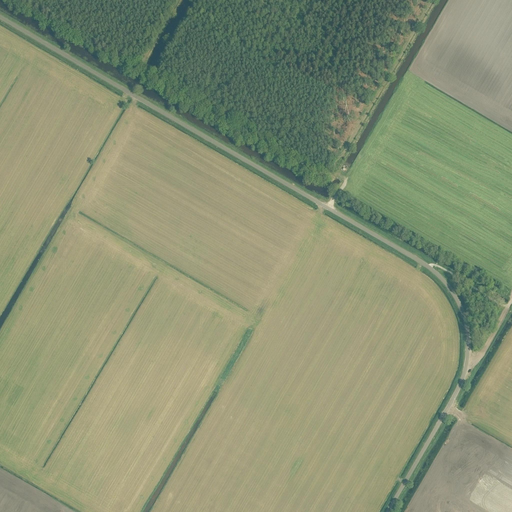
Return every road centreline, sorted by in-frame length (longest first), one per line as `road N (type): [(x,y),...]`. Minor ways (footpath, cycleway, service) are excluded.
road 1 (unclassified): [(387,511),(468,357),(463,313),(442,279),(0,18)]
road 2 (track): [(329,208),(344,181),(340,158),(432,0)]
